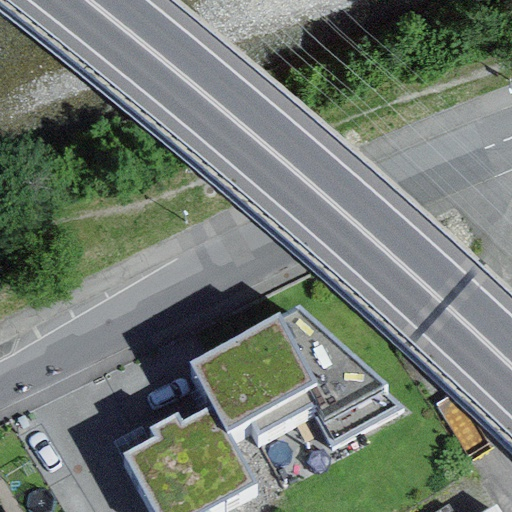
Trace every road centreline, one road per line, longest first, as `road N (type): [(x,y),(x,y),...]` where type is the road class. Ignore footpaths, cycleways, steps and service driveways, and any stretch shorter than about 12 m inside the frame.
road 1 (residential): [(511,137),(317,220),(0,376)]
road 2 (trunk): [(88,0),(511,366)]
